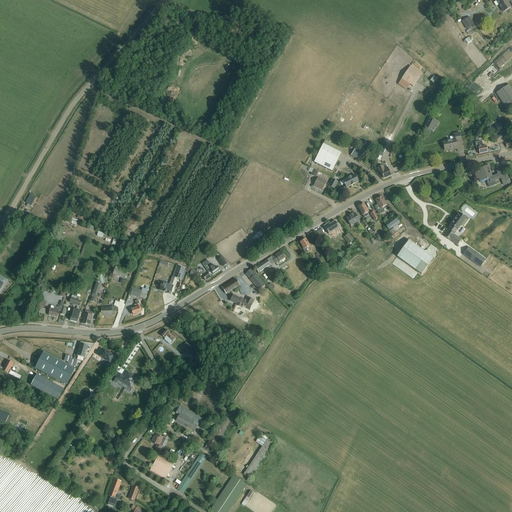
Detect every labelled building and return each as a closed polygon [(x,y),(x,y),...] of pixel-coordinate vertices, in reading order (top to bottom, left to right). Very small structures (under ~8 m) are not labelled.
[(498,0),(497,1),(504,12),(511,7),(511,5),(510,2),(509,3),(506,0),(498,0)] [(463,22),(467,29),(474,24),(469,18),(463,22)] [(410,85),(412,87),(421,74),(410,66),(398,84),(406,90),(410,85)] [(496,93),(507,110),(511,106),(511,89),(509,85),(496,93)] [(430,118),(424,128),(431,131),(433,126),(436,128),(439,122),(435,120),(430,118)] [(456,143),(461,142),(459,133),(454,134),(455,139),(443,142),(444,151),(453,149),(453,150),(458,149),(456,143)] [(340,153),(336,152),(339,147),(325,140),(323,145),(322,145),(314,163),(331,171),(340,153)] [(478,151),(479,154),(487,152),(486,146),(486,145),(485,140),(475,143),(477,152),(478,151)] [(379,148),(381,149),(378,155),(382,157),(385,151),(384,151),(386,147),(381,145),(379,148)] [(364,154),(353,146),(350,150),(353,152),(350,157),(358,162),(364,154)] [(379,172),(380,171),(383,179),(391,175),(387,168),(384,169),(382,166),(377,168),(379,172)] [(501,179),(503,184),(503,185),(505,185),(507,184),(501,170),(497,172),(498,174),(493,176),(489,166),(480,170),(481,172),(475,174),(477,179),(479,179),(480,182),(486,180),(487,184),(501,179)] [(310,168),(308,171),(312,173),(311,175),(315,177),(318,172),(310,168)] [(344,184),(346,188),(358,182),(354,175),(340,183),(341,186),(344,184)] [(313,186),(322,190),(327,182),(318,177),(313,186)] [(328,186),(333,189),(337,182),(332,180),(328,186)] [(31,194),(26,203),(30,206),(35,197),(31,194)] [(375,200),(378,205),(375,207),(379,214),(384,211),(382,208),(387,205),(381,196),(375,200)] [(357,207),(364,218),(368,216),(367,213),(369,212),(363,204),(357,207)] [(474,216),(476,213),(467,207),(465,211),(474,216)] [(449,230),(444,237),(450,241),(450,240),(457,246),(461,240),(454,235),(461,225),(463,227),(467,221),(465,219),(467,217),(461,213),(460,214),(459,214),(450,225),(451,226),(448,230),(449,230)] [(347,219),(350,224),(351,226),(357,222),(357,223),(359,222),(354,214),(353,215),(353,214),(350,216),(347,219)] [(384,224),(389,230),(399,223),(394,216),(384,224)] [(70,217),(68,222),(77,226),(78,220),(70,217)] [(328,224),(324,226),(329,235),(334,232),(339,228),(335,222),(329,225),(328,224)] [(319,230),(317,232),(321,239),(326,236),(322,229),(319,230)] [(344,238),(348,245),(354,241),(349,234),(344,238)] [(263,236),(252,243),(254,246),(256,245),(258,249),(267,243),(263,236)] [(306,248),(310,246),(306,240),(300,243),(302,247),(301,247),(304,253),(308,251),(306,248)] [(397,257),(421,274),(433,258),(409,240),(397,257)] [(469,247),(463,255),(480,268),(486,260),(469,247)] [(255,268),(259,273),(275,262),(276,263),(279,261),(280,262),(285,257),(281,251),(272,258),(271,257),(255,268)] [(207,260),(202,264),(207,270),(208,272),(211,271),(213,274),(219,270),(217,267),(215,268),(214,266),(213,265),(212,266),(209,262),(207,260)] [(177,266),(174,277),(181,280),(184,268),(177,266)] [(112,275),(124,279),(127,271),(115,267),(112,275)] [(202,275),(206,281),(211,277),(208,273),(197,269),(197,271),(191,269),(189,275),(195,277),(196,272),(201,276),(202,275)] [(250,279),(259,290),(265,286),(255,275),(250,279)] [(222,287),(227,294),(240,286),(236,279),(222,287)] [(162,282),(159,290),(166,293),(166,294),(171,295),(174,286),(162,282)] [(93,294),(97,296),(101,285),(97,283),(96,285),(95,285),(93,291),(94,292),(93,294)] [(59,296),(64,298),(68,288),(62,286),(59,296)] [(242,308),(243,307),(249,311),(254,301),(247,297),(246,301),(233,294),(230,301),(236,304),(235,305),(242,308)] [(69,303),(79,306),(81,301),(71,298),(69,303)] [(56,317),(58,311),(60,312),(61,308),(62,308),(63,302),(61,301),(60,306),(59,306),(58,308),(51,306),(50,310),(50,309),(48,315),(56,317)] [(139,309),(141,309),(139,302),(136,303),(137,308),(131,310),(133,315),(140,313),(139,309)] [(111,311),(114,311),(113,307),(110,307),(111,308),(101,309),(101,317),(111,316),(111,311)] [(77,323),(80,311),(73,309),(70,321),(77,323)] [(85,311),(85,314),(84,314),(82,323),(89,325),(92,312),(85,311)] [(167,337),(172,342),(176,338),(167,330),(161,336),(165,339),(167,337)] [(186,343),(182,348),(188,352),(188,351),(192,353),(195,350),(191,347),(192,347),(186,343)] [(80,344),(77,356),(85,358),(88,346),(80,344)] [(104,350),(100,357),(110,363),(114,356),(111,354),(107,351),(107,352),(104,350)] [(35,368),(67,384),(75,368),(44,352),(35,368)] [(66,355),(64,361),(68,362),(68,364),(69,364),(76,366),(77,361),(71,359),(72,357),(66,355)] [(14,363),(7,360),(2,371),(8,374),(14,363)] [(31,385),(58,399),(66,384),(39,370),(31,385)] [(133,382),(136,378),(127,372),(125,376),(119,373),(113,381),(116,383),(119,380),(121,381),(121,382),(131,389),(135,383),(133,382)] [(177,420),(194,431),(202,418),(180,406),(176,413),(180,416),(177,420)] [(10,415),(0,409),(0,420),(5,423),(10,415)] [(211,453),(235,416),(228,411),(204,448),(211,453)] [(230,426),(234,429),(240,421),(236,418),(230,426)] [(75,434),(70,440),(75,443),(79,437),(75,434)] [(262,446),(257,452),(243,474),(250,479),(274,442),(261,434),(256,442),(262,446)] [(152,443),(156,445),(154,449),(159,451),(166,439),(157,435),(156,437),(155,437),(152,443)] [(177,488),(176,489),(183,494),(207,458),(200,453),(177,488)] [(149,470),(164,480),(173,464),(158,455),(149,470)] [(211,509),(215,511),(228,511),(247,484),(234,475),(211,509)] [(120,496),(115,494),(117,490),(117,491),(120,482),(114,480),(108,496),(111,497),(108,505),(115,507),(116,504),(117,502),(118,500),(119,500),(120,496)] [(138,488),(133,486),(128,499),(134,501),(138,488)]
